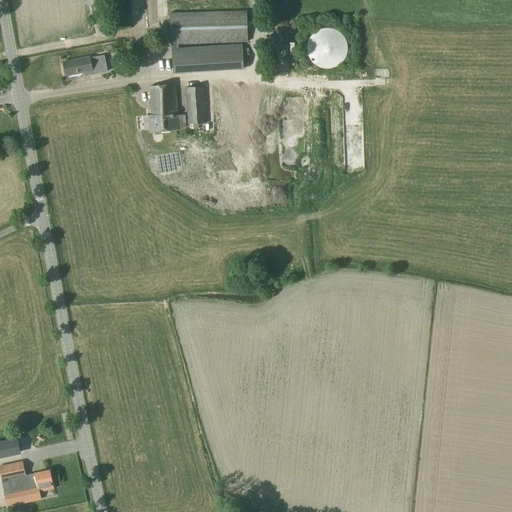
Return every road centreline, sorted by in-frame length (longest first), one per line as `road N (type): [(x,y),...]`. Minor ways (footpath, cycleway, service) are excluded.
road 1 (tertiary): [(101,511),(0,0)]
road 2 (unknown): [(18,94),(124,78),(355,74)]
